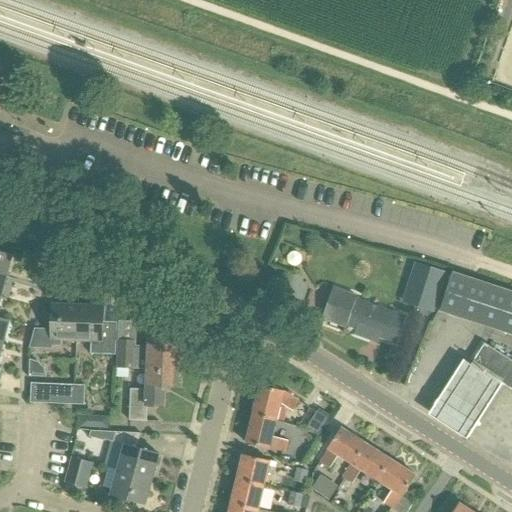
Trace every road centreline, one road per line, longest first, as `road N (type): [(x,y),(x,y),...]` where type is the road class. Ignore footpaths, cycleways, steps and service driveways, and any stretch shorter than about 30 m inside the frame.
road 1 (track): [(180,0),(511,119)]
road 2 (residential): [(511,485),(241,315)]
road 3 (residential): [(241,315),(161,269),(0,214)]
road 4 (residential): [(191,511),(241,315)]
